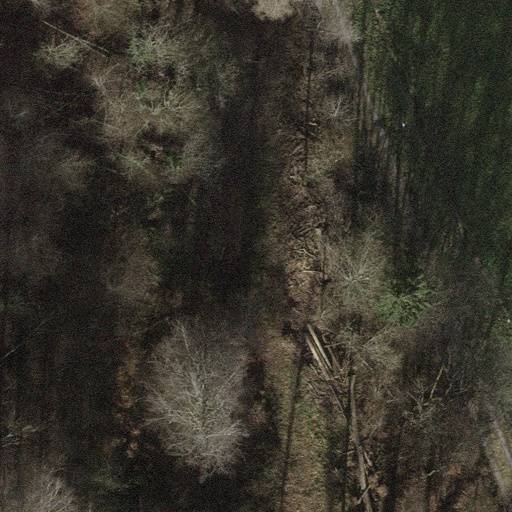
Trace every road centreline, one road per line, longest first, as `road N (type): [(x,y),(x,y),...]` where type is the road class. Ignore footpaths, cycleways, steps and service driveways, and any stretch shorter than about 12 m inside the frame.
road 1 (track): [(511,491),(330,0)]
road 2 (track): [(270,0),(255,167),(311,511)]
